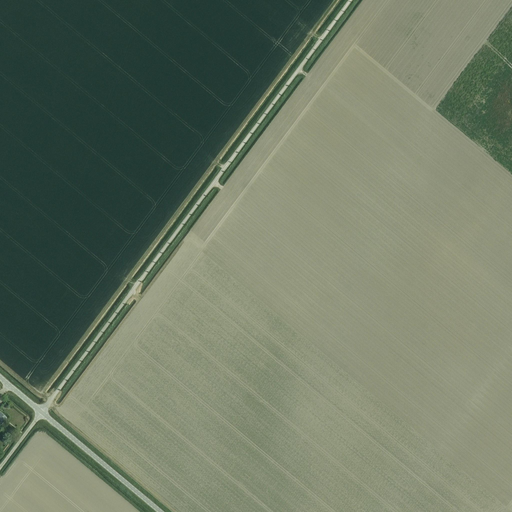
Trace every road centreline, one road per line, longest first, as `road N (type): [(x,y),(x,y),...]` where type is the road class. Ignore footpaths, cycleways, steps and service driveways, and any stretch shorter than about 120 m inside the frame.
road 1 (unclassified): [(41,412),(350,0)]
road 2 (tertiary): [(158,511),(41,412)]
